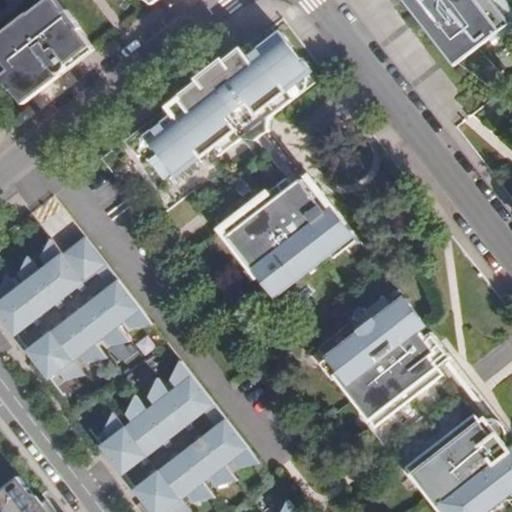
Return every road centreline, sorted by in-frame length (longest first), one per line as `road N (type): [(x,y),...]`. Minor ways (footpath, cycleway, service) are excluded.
road 1 (residential): [(511,252),(310,0)]
road 2 (residential): [(0,170),(225,0)]
road 3 (residential): [(0,377),(103,511)]
